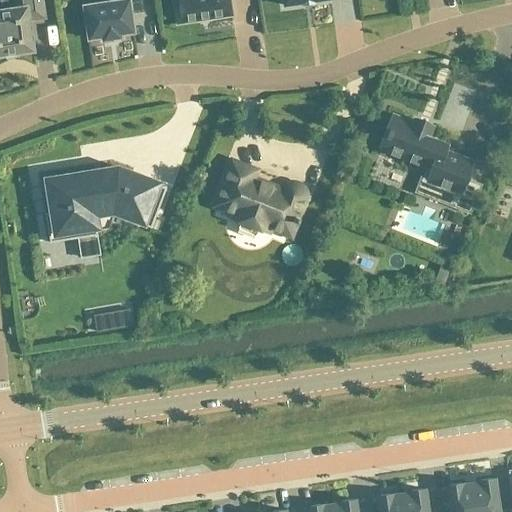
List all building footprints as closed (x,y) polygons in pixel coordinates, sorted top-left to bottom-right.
[(40,0),(11,0),(13,10),(1,12),(0,12),(0,58),(6,58),(6,59),(15,58),(15,56),(32,54),(33,54),(33,52),(28,22),(44,20),(41,0),(40,0)] [(130,16),(143,14),(141,0),(116,0),(117,3),(83,8),(88,41),(102,39),(102,42),(120,40),(119,36),(133,34),(130,16)] [(230,18),(232,18),(232,16),(231,17),(228,0),(171,0),(176,25),(175,25),(176,27),(177,26),(198,23),(210,22),(210,21),(230,18)] [(282,0),(284,8),(301,6),(314,4),(330,1),(329,0),(282,0)] [(385,139),(380,152),(390,155),(389,157),(398,160),(398,159),(409,163),(408,164),(417,167),(417,166),(425,169),(421,180),(415,194),(452,208),(453,209),(453,210),(470,217),(482,187),(464,180),(470,164),(442,153),(445,147),(427,140),(431,129),(414,122),(412,126),(393,118),(388,131),(385,139)] [(250,182),(253,174),(232,166),(216,207),(235,215),(233,220),(260,231),(262,226),(289,236),(293,224),(297,225),(299,220),(295,219),(302,202),(303,198),(302,194),(299,190),(296,188),(291,187),(287,188),(283,191),(281,194),(280,194),(250,182)] [(148,229),(150,230),(153,222),(152,222),(156,213),(135,205),(143,183),(130,178),(131,177),(117,172),(109,173),(108,170),(86,174),(45,181),(48,200),(50,200),(50,202),(49,202),(49,204),(50,203),(52,210),(50,211),(50,212),(52,212),(53,216),(46,217),(50,244),(52,244),(52,243),(78,238),(96,235),(93,220),(92,210),(97,209),(97,212),(99,212),(99,209),(107,208),(108,211),(110,210),(109,208),(114,207),(117,208),(117,209),(114,216),(116,217),(118,213),(150,225),(148,229)] [(511,199),(503,196),(492,225),(509,232),(511,225),(511,199)] [(133,309),(94,317),(98,337),(136,329),(133,309)] [(479,486),(470,488),(473,511),(509,511),(510,511),(501,511),(497,511),(493,481),(479,483),(479,486)] [(450,511),(473,511),(470,488),(461,489),(461,486),(447,488),(450,511)] [(409,497),(401,498),(402,511),(426,511),(423,491),(409,493),(409,497)] [(378,511),(402,511),(401,498),(392,499),(391,496),(377,498),(378,511)] [(340,507),(331,509),(331,511),(355,511),(354,502),(339,504),(340,507)]
